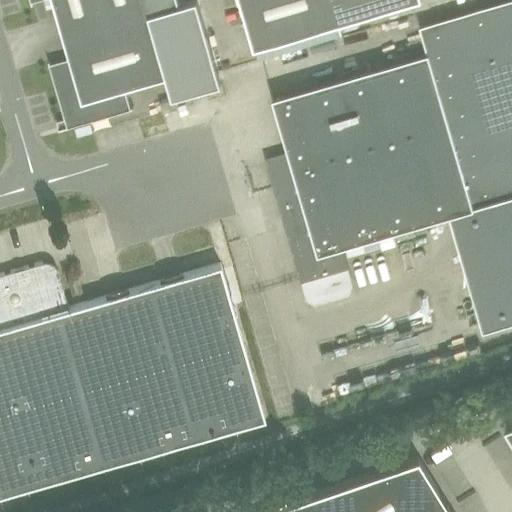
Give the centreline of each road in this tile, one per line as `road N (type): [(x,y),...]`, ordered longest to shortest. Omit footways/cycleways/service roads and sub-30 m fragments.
road 1 (unclassified): [(36,186),(107,165),(209,187)]
road 2 (unclassified): [(36,186),(0,60)]
